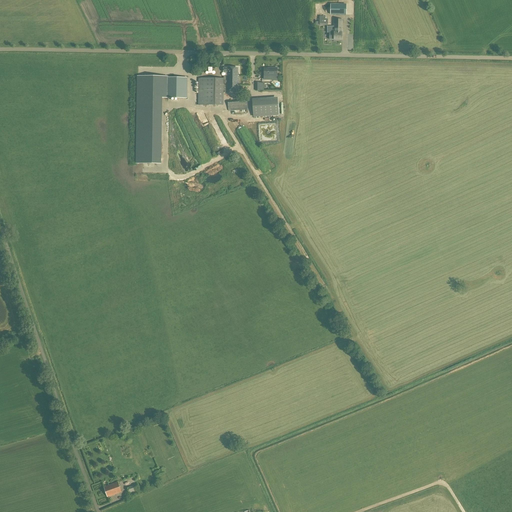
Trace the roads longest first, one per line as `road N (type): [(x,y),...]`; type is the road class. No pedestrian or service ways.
road 1 (unclassified): [(511,58),(0,49)]
road 2 (unclassified): [(99,511),(0,215)]
